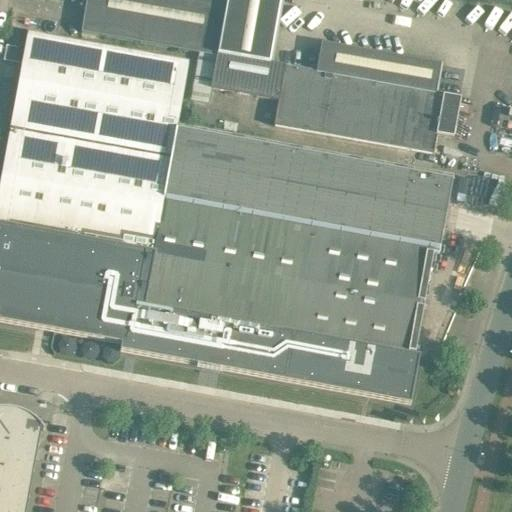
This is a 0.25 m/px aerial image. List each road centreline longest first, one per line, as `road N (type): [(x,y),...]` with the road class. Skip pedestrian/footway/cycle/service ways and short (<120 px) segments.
road 1 (unclassified): [(467,451),(0,364)]
road 2 (unknown): [(511,154),(483,134),(486,36),(479,21),(382,0)]
road 3 (unclassified): [(467,451),(511,304)]
